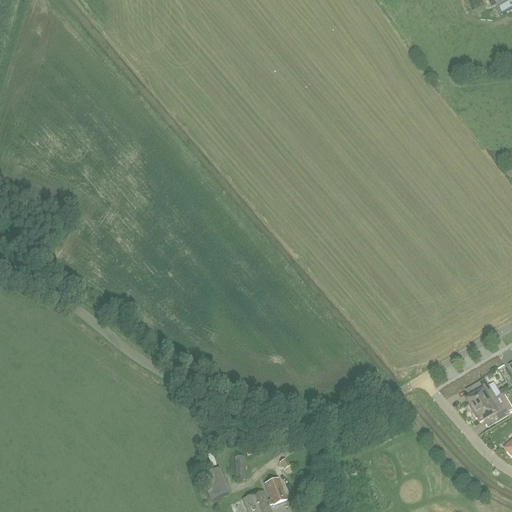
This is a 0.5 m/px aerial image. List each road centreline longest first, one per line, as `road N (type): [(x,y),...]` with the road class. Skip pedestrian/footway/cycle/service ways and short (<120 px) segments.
road 1 (unclassified): [(420,379),(374,405),(323,420),(288,423),(218,406),(58,295),(0,274)]
road 2 (residential): [(511,473),(482,451),(420,379)]
